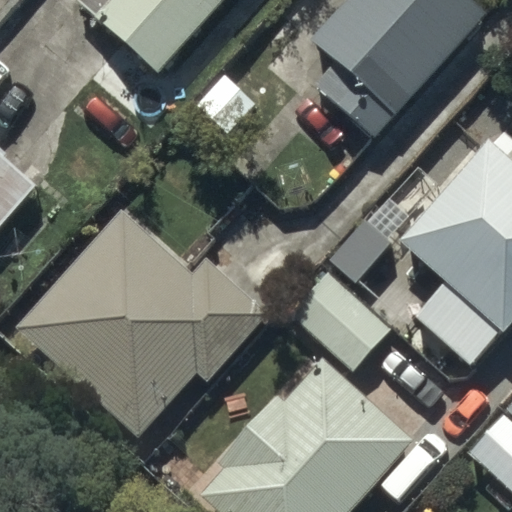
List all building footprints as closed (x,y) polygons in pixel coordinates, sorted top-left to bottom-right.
[(96,0),(80,18),(156,89),(237,0),(96,0)] [(484,34),(447,0),(358,0),(305,57),(333,83),(316,102),(372,154),(484,34)] [(253,113),(225,86),(181,132),(209,159),(253,113)] [(511,156),(501,147),(403,264),(446,302),(419,335),(475,381),(498,353),(504,358),(511,349),(511,156)] [(0,240),(37,202),(0,166),(0,240)] [(365,221),(331,259),(357,282),(391,245),(365,221)] [(33,334),(22,345),(138,453),(199,387),(207,396),(268,331),(209,276),(194,291),(126,227),(69,289),(60,280),(21,323),(33,334)] [(331,289),(292,331),(353,388),(392,345),(331,289)] [(361,511),(412,455),(324,377),(285,420),(273,409),(215,474),(225,483),(199,511),(198,511),(361,511)] [(511,419),(507,415),(472,453),(511,488),(511,419)]
